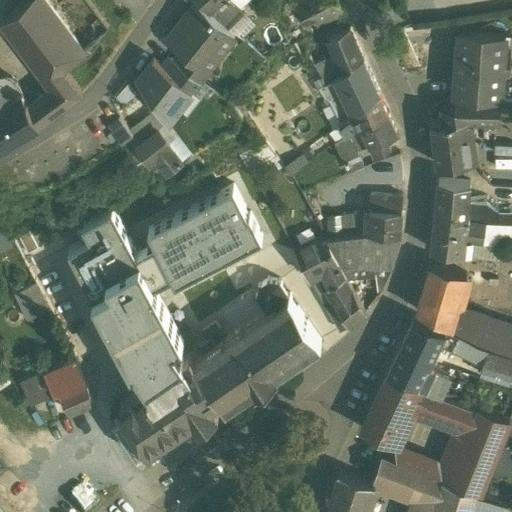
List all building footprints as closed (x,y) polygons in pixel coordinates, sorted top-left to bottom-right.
[(109,18),(94,0),(21,0),(4,15),(46,66),(45,67),(54,77),(69,94),(84,82),(65,60),(85,44),(86,42),(85,40),(109,21),(109,19),(109,18)] [(206,5),(201,0),(194,0),(169,31),(185,44),(208,63),(235,28),(228,22),(207,5),(206,5)] [(201,0),(206,5),(207,5),(228,22),(243,6),(236,0),(201,0)] [(336,0),(307,0),(298,5),(306,21),(318,15),(321,20),(341,10),(336,0)] [(306,21),(298,5),(292,8),(300,24),(306,21)] [(296,25),(285,30),(292,41),(302,36),(296,25)] [(350,28),(328,39),(337,57),(344,70),(363,56),(350,28)] [(506,35),(459,32),(455,94),(475,95),(500,97),(500,98),(501,98),(503,70),(509,71),(510,63),(504,62),(506,35)] [(208,63),(185,44),(178,54),(202,73),(208,63)] [(172,50),(165,59),(194,82),(202,73),(178,54),(172,50)] [(169,112),(194,82),(165,59),(155,51),(138,71),(169,112)] [(344,70),(336,76),(343,91),(370,71),(363,56),(344,70)] [(337,57),(317,69),(321,76),(325,82),(336,76),(344,70),(337,57)] [(3,68),(0,69),(0,134),(3,139),(41,115),(30,95),(20,76),(15,72),(9,69),(3,68)] [(370,71),(343,91),(329,98),(331,101),(342,122),(355,112),(380,92),(370,71)] [(336,76),(325,82),(321,76),(314,80),(321,91),(325,95),(325,96),(326,96),(329,98),(343,91),(336,76)] [(54,77),(30,95),(41,115),(69,94),(54,77)] [(380,92),(355,112),(360,123),(388,111),(380,92)] [(475,95),(455,94),(456,102),(457,117),(468,116),(468,118),(474,119),(475,95)] [(500,97),(475,95),(474,119),(499,119),(500,98),(500,97)] [(456,102),(431,105),(434,121),(457,118),(457,117),(456,102)] [(134,125),(121,107),(110,115),(123,133),(133,126),(134,125)] [(388,111),(360,123),(370,144),(371,144),(375,153),(391,145),(388,137),(398,132),(388,111)] [(342,122),(333,129),(338,138),(349,131),(360,123),(355,112),(342,122)] [(434,121),(432,121),(437,163),(472,159),(467,118),(468,118),(468,116),(457,117),(457,118),(434,121)] [(140,135),(139,136),(151,152),(152,153),(158,148),(168,161),(182,150),(159,120),(140,135)] [(133,126),(123,133),(139,156),(144,152),(146,155),(151,152),(139,136),(140,135),(133,126)] [(364,166),(349,131),(338,138),(335,141),(350,172),(364,166)] [(265,140),(250,149),(262,167),(273,160),(270,155),(276,152),(265,140)] [(302,151),(284,160),(288,169),(306,160),(302,151)] [(470,180),(439,178),(436,214),(466,218),(470,180)] [(234,186),(148,230),(155,242),(137,251),(113,209),(83,226),(90,238),(69,250),(132,366),(135,364),(146,381),(184,355),(175,343),(183,338),(154,284),(172,275),(175,282),(263,236),(250,213),(249,214),(234,186)] [(403,194),(370,193),(369,207),(402,208),(403,194)] [(402,208),(369,207),(368,230),(368,231),(401,233),(402,208)] [(466,218),(436,214),(432,248),(465,252),(467,238),(469,219),(466,218)] [(511,223),(469,219),(467,238),(511,243),(511,223)] [(1,226),(0,226),(0,248),(11,243),(1,226)] [(368,230),(327,236),(340,262),(347,275),(347,276),(376,272),(380,293),(392,265),(401,233),(368,231),(368,230)] [(325,233),(294,249),(296,253),(309,276),(310,276),(324,269),(331,284),(347,275),(340,262),(327,236),(325,233)] [(296,253),(284,260),(290,271),(278,278),(280,279),(279,280),(289,294),(289,293),(307,320),(327,306),(310,276),(309,276),(296,253)] [(467,272),(431,262),(417,308),(451,326),(467,272)] [(331,284),(326,287),(338,305),(350,323),(367,309),(347,276),(347,275),(331,284)] [(269,278),(261,284),(258,294),(267,308),(289,294),(279,280),(269,278)] [(195,357),(195,358),(220,395),(227,404),(254,385),(257,388),(279,373),(277,371),(321,340),(307,320),(289,293),(289,294),(267,308),(216,343),(203,352),(195,357)] [(40,297),(19,309),(26,323),(48,312),(40,297)] [(327,306),(307,320),(321,340),(340,327),(328,306),(327,306)] [(511,327),(468,313),(461,331),(477,339),(498,347),(511,351),(511,327)] [(446,329),(414,314),(398,349),(430,363),(440,342),(446,329)] [(458,336),(446,329),(440,342),(453,348),(458,336)] [(477,346),(458,336),(453,348),(484,364),(484,365),(489,350),(477,346)] [(212,337),(199,346),(203,352),(216,343),(212,337)] [(430,363),(398,349),(388,370),(422,383),(427,385),(436,366),(430,363)] [(220,395),(195,358),(195,357),(191,350),(184,355),(146,381),(120,399),(127,409),(113,418),(138,454),(196,415),(194,412),(202,406),(209,416),(219,409),(213,400),(220,395)] [(503,355),(489,350),(484,365),(484,364),(480,374),(495,378),(503,355)] [(511,357),(503,355),(495,378),(511,383),(511,381),(511,357)] [(75,356),(44,371),(53,389),(54,388),(58,386),(57,384),(83,371),(75,356)] [(427,385),(426,387),(441,392),(450,373),(436,366),(427,385)] [(422,383),(388,370),(379,388),(413,402),(414,403),(422,385),(421,385),(422,383)] [(44,371),(33,376),(43,398),(56,392),(54,388),(53,389),(44,371)] [(83,371),(57,384),(58,386),(69,412),(96,399),(88,381),(86,375),(83,371)] [(33,376),(20,382),(31,404),(43,398),(33,376)] [(397,458),(480,491),(494,458),(510,416),(478,404),(477,406),(441,392),(426,387),(422,385),(414,403),(413,402),(412,405),(451,420),(451,421),(467,432),(462,445),(455,464),(396,441),(397,458)] [(379,388),(361,426),(395,441),(412,405),(413,402),(379,388)] [(295,421),(285,429),(293,439),(299,440),(303,437),(303,431),(295,421)] [(416,497),(411,511),(507,511),(510,504),(480,491),(397,458),(382,452),(374,477),(383,488),(410,498),(416,497)] [(340,467),(324,511),(364,511),(375,480),(340,467)] [(55,499),(63,511),(82,511),(97,503),(83,481),(55,499)]
